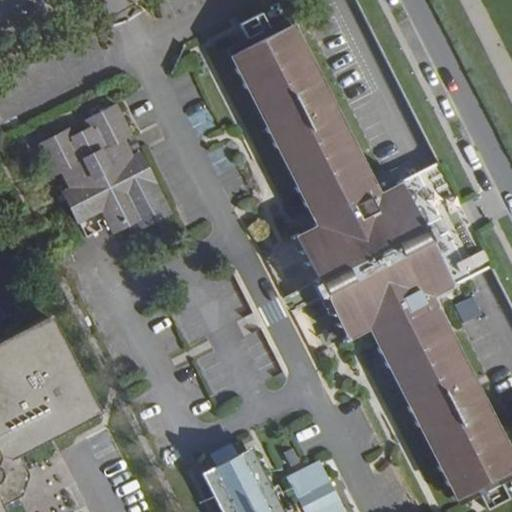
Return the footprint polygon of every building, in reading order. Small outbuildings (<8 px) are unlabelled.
[(253,46),(277,33),(268,14),(243,27),(253,46)] [(379,200),(387,195),(382,185),(297,23),(277,33),(253,46),(229,58),(317,231),(326,227),(243,64),(294,37),(379,200)] [(441,297),(476,280),(421,177),(408,184),(387,195),(379,200),(294,37),(243,64),(326,227),(317,231),(302,238),(354,341),(370,333),(379,328),(465,496),(511,472),(511,462),(433,301),(441,297)] [(153,227),(175,216),(143,154),(137,157),(129,142),(135,139),(120,108),(86,125),(89,131),(72,140),(68,132),(40,147),(55,178),(61,175),(69,191),(61,195),(78,228),(106,214),(116,234),(148,218),(153,227)] [(476,280),(494,271),(441,167),(421,177),(476,280)] [(511,484),(511,444),(441,297),(433,301),(511,462),(511,472),(465,496),(379,328),(370,333),(461,508),(485,497),(509,486),(511,484)] [(473,298),(456,305),(463,321),(480,313),(473,298)] [(0,511),(5,511),(3,506),(21,497),(31,472),(20,449),(98,413),(48,315),(0,338),(0,511)] [(241,458),(233,443),(213,453),(221,468),(204,477),(222,511),(300,511),(298,509),(291,511),(287,511),(257,449),(241,458)] [(306,511),(347,511),(323,463),(308,471),(290,480),(306,511)] [(511,493),(509,486),(485,497),(492,510),(511,501),(511,493)]
